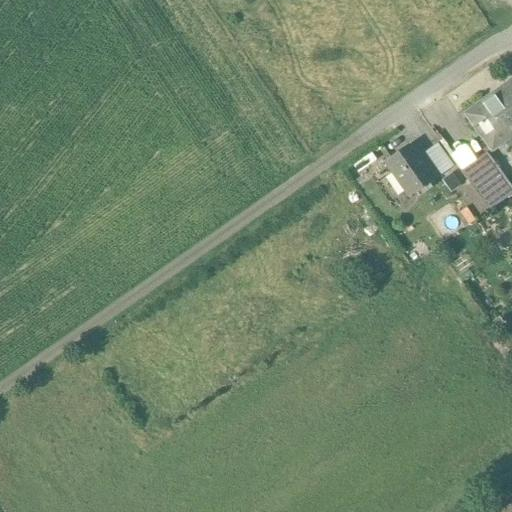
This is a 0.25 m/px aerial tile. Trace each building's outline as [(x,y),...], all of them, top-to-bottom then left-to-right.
[(511,81),(466,113),(492,150),(511,135),(511,81)] [(415,141),(386,161),(409,195),(439,175),(415,141)] [(511,194),(511,187),(486,152),(461,171),(489,211),(511,194)] [(511,352),(511,333),(506,325),(496,332),(511,353),(511,352)] [(511,511),(511,503),(500,511),(511,511)]
